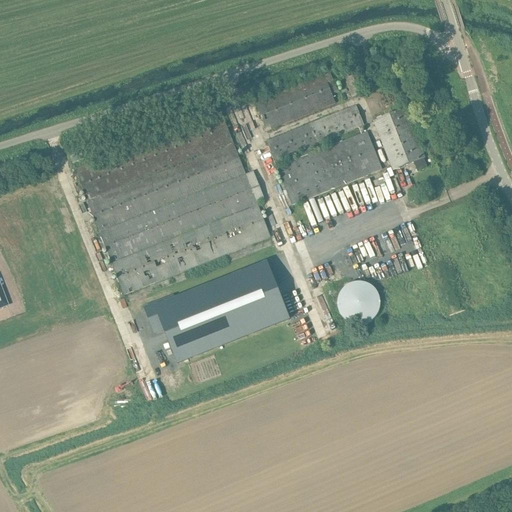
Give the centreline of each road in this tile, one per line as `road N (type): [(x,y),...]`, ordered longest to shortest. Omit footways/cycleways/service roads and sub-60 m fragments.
road 1 (unclassified): [(0,146),(357,33),(407,27),(452,37)]
road 2 (tertiary): [(511,193),(452,37)]
